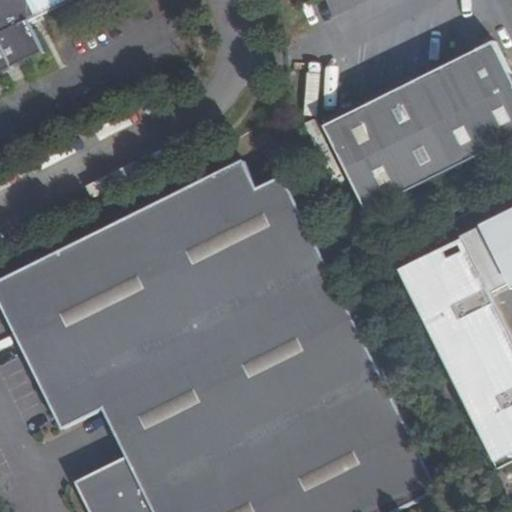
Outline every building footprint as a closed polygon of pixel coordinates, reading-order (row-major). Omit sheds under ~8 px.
[(0,0),(0,72),(41,51),(26,20),(66,0),(0,0)] [(324,132),(335,154),(505,67),(495,46),(324,132)] [(511,81),(505,67),(335,154),(368,217),(511,145),(511,81)] [(0,308),(7,322),(62,433),(96,416),(103,413),(127,462),(120,465),(77,487),(89,511),(402,511),(439,494),(284,181),(281,176),(253,190),(240,164),(0,283),(0,308)] [(500,462),(511,456),(511,350),(485,297),(507,287),(509,291),(511,289),(511,221),(406,274),(500,462)]
